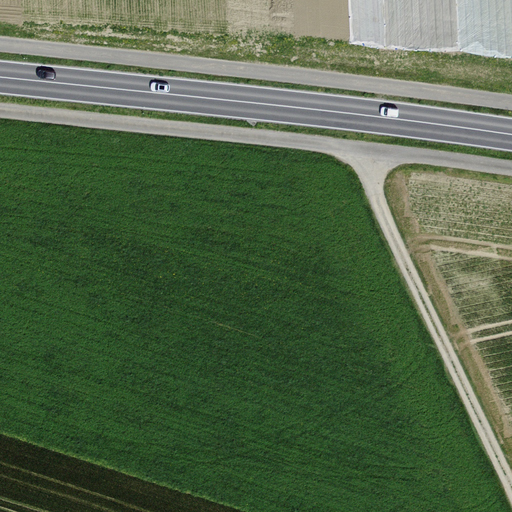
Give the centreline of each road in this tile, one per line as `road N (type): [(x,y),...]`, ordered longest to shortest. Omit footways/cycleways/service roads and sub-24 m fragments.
road 1 (track): [(511,103),(0,44)]
road 2 (track): [(0,110),(511,168)]
road 3 (primary): [(0,79),(511,135)]
road 4 (track): [(511,484),(372,186),(370,149)]
